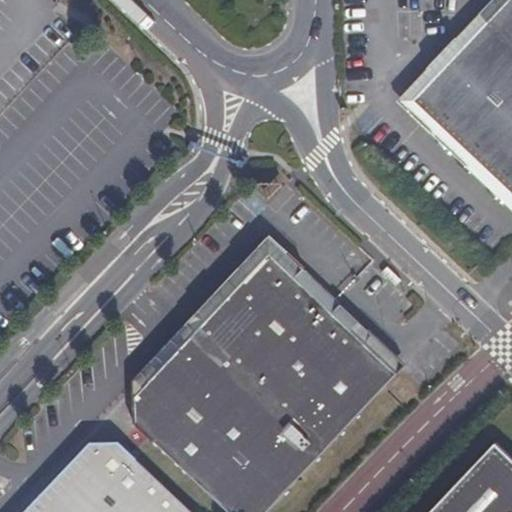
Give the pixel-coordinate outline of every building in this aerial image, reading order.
[(511,0),(507,0),(484,24),(511,50),(511,0)] [(511,50),(484,24),(413,98),(511,192),(511,50)] [(259,504),(381,377),(379,349),(281,255),(255,255),(140,375),(130,383),(133,413),(229,505),(259,504)] [(193,511),(109,432),(84,433),(8,511),(193,511)] [(511,511),(511,443),(501,432),(424,511),(511,511)]
